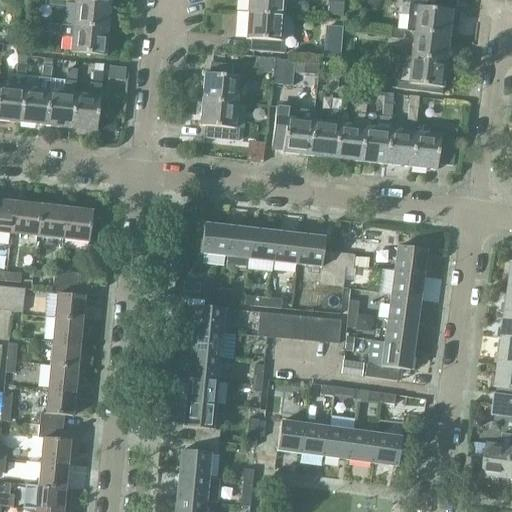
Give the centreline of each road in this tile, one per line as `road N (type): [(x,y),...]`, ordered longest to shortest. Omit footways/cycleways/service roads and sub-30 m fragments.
road 1 (residential): [(105,511),(140,174)]
road 2 (residential): [(472,214),(140,174)]
road 3 (unclassified): [(434,511),(472,214)]
road 4 (residential): [(140,174),(154,33),(194,3)]
road 5 (residential): [(472,214),(497,57),(511,40)]
road 6 (residential): [(140,174),(0,157)]
